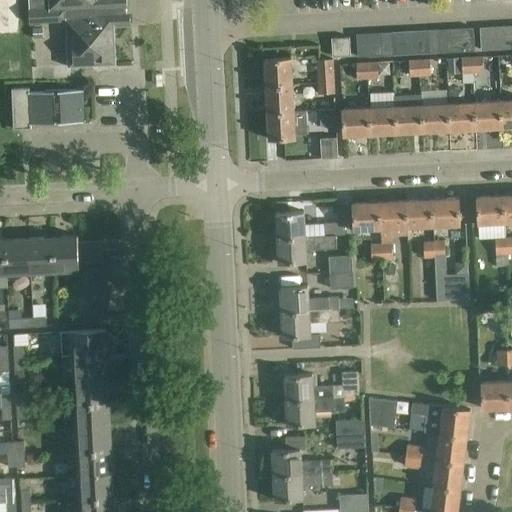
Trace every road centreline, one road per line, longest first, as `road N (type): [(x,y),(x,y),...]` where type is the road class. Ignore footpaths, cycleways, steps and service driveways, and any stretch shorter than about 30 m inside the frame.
road 1 (tertiary): [(237,511),(219,185)]
road 2 (residential): [(156,511),(138,189)]
road 3 (residential): [(511,15),(208,26)]
road 4 (residential): [(219,185),(511,170)]
road 5 (tertiary): [(219,185),(208,26)]
road 6 (residential): [(0,196),(138,189)]
